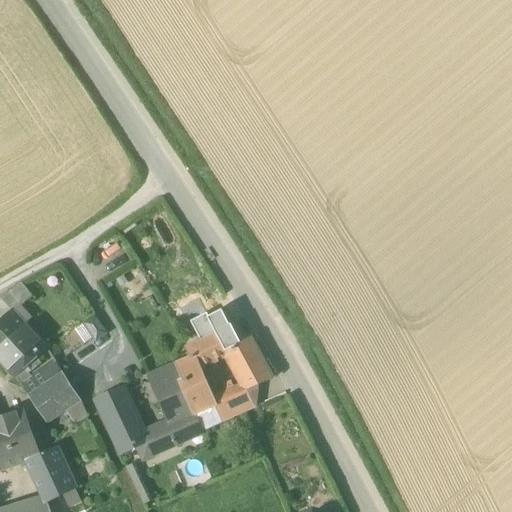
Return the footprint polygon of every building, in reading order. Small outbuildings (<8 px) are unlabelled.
[(0,295),(0,299),(12,313),(20,306),(21,307),(33,297),(21,284),(0,295)] [(0,346),(25,325),(32,319),(21,307),(20,306),(12,313),(0,324),(0,346)] [(222,311),(208,318),(207,319),(215,334),(216,333),(226,351),(240,344),(230,325),(229,326),(222,311)] [(207,314),(191,323),(201,342),(215,334),(207,319),(208,318),(207,314)] [(108,335),(95,315),(82,324),(95,344),(108,335)] [(46,348),(25,325),(0,346),(0,362),(14,377),(23,369),(46,348)] [(197,371),(226,355),(225,352),(226,351),(216,333),(215,334),(201,342),(185,350),(190,361),(192,360),(197,371)] [(240,344),(226,351),(225,352),(226,355),(241,384),(246,392),(247,391),(272,380),(249,339),(242,343),(240,344)] [(29,398),(63,375),(53,359),(19,383),(29,398)] [(190,361),(176,367),(183,382),(180,383),(187,401),(193,414),(212,405),(209,398),(197,371),(192,360),(190,361)] [(165,410),(187,401),(180,383),(183,382),(176,367),(173,368),(153,377),(152,379),(152,382),(165,410)] [(46,423),(65,411),(81,401),(63,375),(45,387),(29,398),(46,423)] [(255,409),(247,391),(246,392),(241,384),(209,398),(212,405),(193,414),(202,433),(255,409)] [(134,448),(147,442),(149,441),(146,434),(124,390),(96,403),(121,454),(134,448)] [(87,417),(81,401),(65,411),(75,425),(87,417)] [(174,445),(202,433),(193,414),(187,401),(165,410),(171,422),(164,425),(174,445)] [(22,412),(0,419),(0,465),(2,472),(27,463),(39,459),(39,457),(22,412)] [(152,455),(174,445),(164,425),(146,434),(149,441),(147,442),(152,455)] [(147,442),(134,448),(142,463),(153,458),(152,455),(147,442)] [(27,463),(45,503),(45,504),(47,503),(63,495),(75,490),(57,450),(39,457),(39,459),(27,463)] [(135,464),(126,468),(145,506),(153,502),(135,464)] [(81,502),(75,490),(63,495),(69,508),(81,502)] [(13,511),(50,511),(47,503),(45,504),(45,503),(13,511)]
